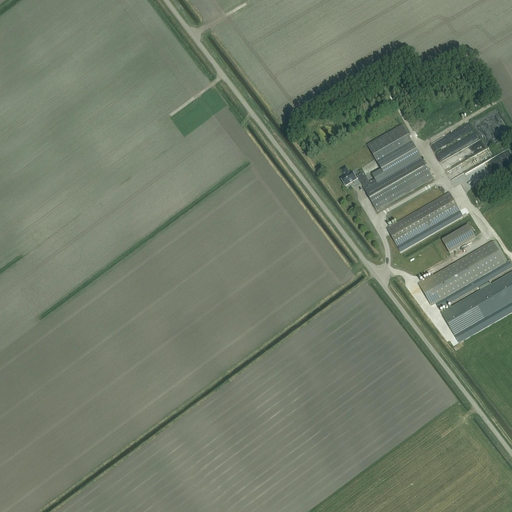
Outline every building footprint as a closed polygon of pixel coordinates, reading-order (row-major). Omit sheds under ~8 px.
[(385,99),(392,110),(396,107),(390,96),(385,99)] [(461,127),(462,130),(464,129),(466,133),(475,129),(472,122),(461,127)] [(402,125),(367,146),(377,163),(412,143),(402,125)] [(381,169),(372,174),(375,180),(375,179),(378,178),(379,180),(420,157),(419,155),(413,143),(412,143),(377,163),(381,169)] [(345,177),(341,179),(345,186),(354,181),(358,179),(364,189),(372,203),(377,212),(433,179),(420,157),(379,180),(378,178),(375,180),(370,183),(365,175),(378,167),(374,160),(361,168),(364,173),(357,177),(355,173),(353,174),(352,172),(350,173),(346,167),(341,170),(345,177)] [(458,169),(461,174),(466,171),(465,171),(469,168),(468,167),(471,166),(469,163),(465,165),(464,163),(458,166),(459,169),(458,169)] [(397,223),(387,229),(390,235),(397,248),(400,252),(463,216),(460,211),(450,193),(446,195),(397,223)] [(497,211),(489,214),(493,225),(501,222),(497,211)] [(472,225),(446,238),(452,252),(479,239),(472,225)] [(434,276),(419,285),(428,301),(431,306),(436,304),(508,262),(495,241),(490,244),(455,264),(434,276)] [(508,262),(436,304),(439,310),(511,267),(511,264),(510,261),(508,262)] [(511,273),(442,314),(457,340),(459,344),(511,312),(511,273)] [(489,282),(479,288),(481,290),(491,285),(489,282)]
